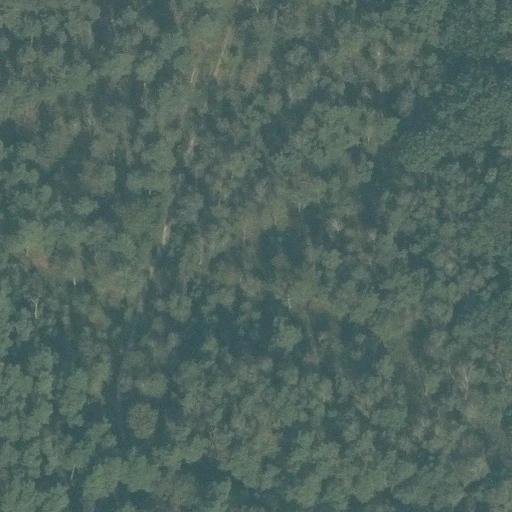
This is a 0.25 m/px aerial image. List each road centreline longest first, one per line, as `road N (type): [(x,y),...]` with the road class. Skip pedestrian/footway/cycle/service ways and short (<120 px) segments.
road 1 (track): [(169,511),(90,389),(233,0)]
road 2 (track): [(90,389),(0,239)]
